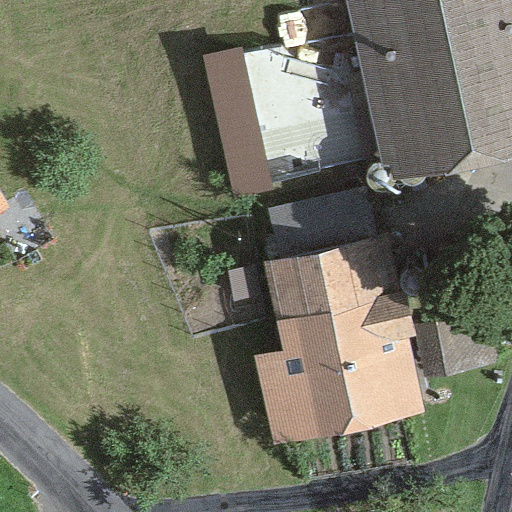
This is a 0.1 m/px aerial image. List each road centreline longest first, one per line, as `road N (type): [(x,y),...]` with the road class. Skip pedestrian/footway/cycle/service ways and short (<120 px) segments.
road 1 (track): [(228,511),(511,461)]
road 2 (unclassified): [(0,418),(93,511)]
